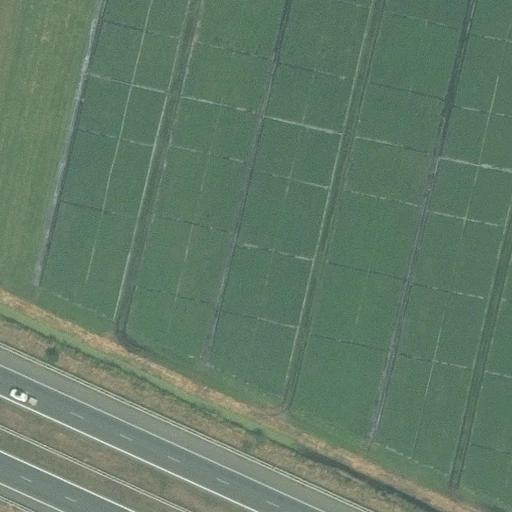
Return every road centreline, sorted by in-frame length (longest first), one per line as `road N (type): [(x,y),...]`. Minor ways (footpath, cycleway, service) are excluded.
road 1 (motorway): [(307,511),(0,372)]
road 2 (motorway): [(0,456),(123,511)]
